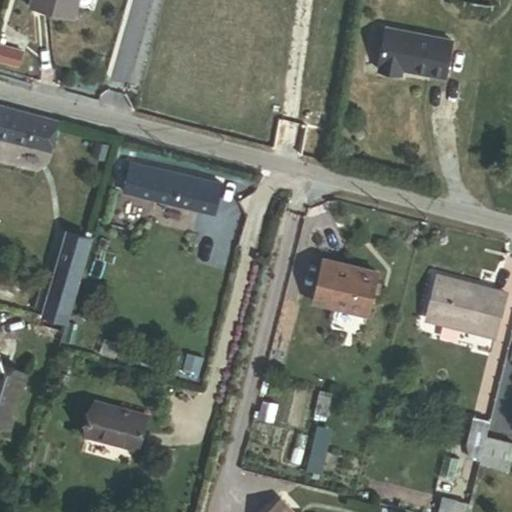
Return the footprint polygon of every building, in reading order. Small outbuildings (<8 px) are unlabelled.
[(92,7),(93,0),(35,0),(33,10),(76,21),(79,8),(86,10),(92,7)] [(463,5),(496,10),(498,0),(455,0),(455,3),(463,5)] [(395,77),(396,73),(439,80),(445,43),(379,32),(373,73),(395,77)] [(0,67),(22,74),(27,59),(0,51),(0,67)] [(0,137),(51,149),(57,121),(0,107),(0,137)] [(95,138),(91,153),(103,156),(106,141),(95,138)] [(214,219),(222,186),(132,164),(124,197),(214,219)] [(65,327),(91,240),(69,234),(52,290),(41,287),(33,314),(43,317),(43,320),(65,327)] [(308,307),(360,322),(372,281),(320,266),(308,307)] [(420,329),(487,348),(499,304),(432,285),(420,329)] [(7,373),(0,359),(0,358),(0,423),(9,426),(25,374),(14,370),(7,373)] [(307,415),(321,419),(328,396),(314,392),(307,415)] [(88,440),(138,454),(148,416),(98,402),(88,440)] [(476,463),(482,441),(487,423),(469,418),(461,447),(469,449),(465,466),(474,469),(476,463)] [(315,454),(320,456),(327,433),(313,429),(306,452),(315,454)] [(476,463),(503,471),(509,448),(482,441),(476,463)] [(300,470),(309,473),(315,454),(306,452),(300,470)] [(448,484),(454,463),(440,459),(434,480),(448,484)] [(463,509),(474,469),(465,466),(454,506),(463,509)] [(292,511),(280,499),(266,511),(292,511)] [(462,511),(463,509),(454,506),(439,502),(435,511),(462,511)]
